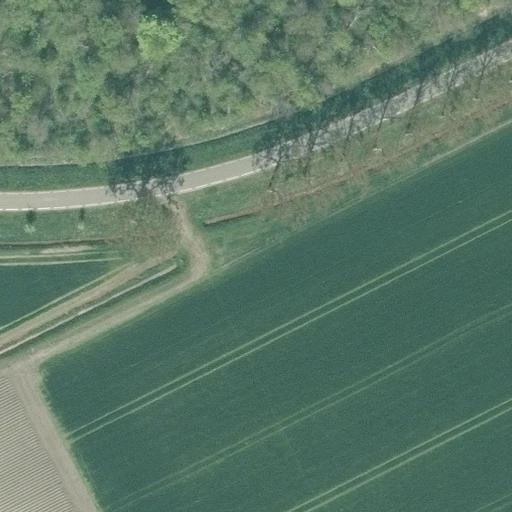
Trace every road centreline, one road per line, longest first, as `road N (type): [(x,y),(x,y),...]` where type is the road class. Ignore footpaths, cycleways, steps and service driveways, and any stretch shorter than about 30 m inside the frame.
road 1 (unclassified): [(0,201),(127,193),(258,162),(511,49)]
road 2 (track): [(29,361),(189,279),(198,264),(164,187)]
